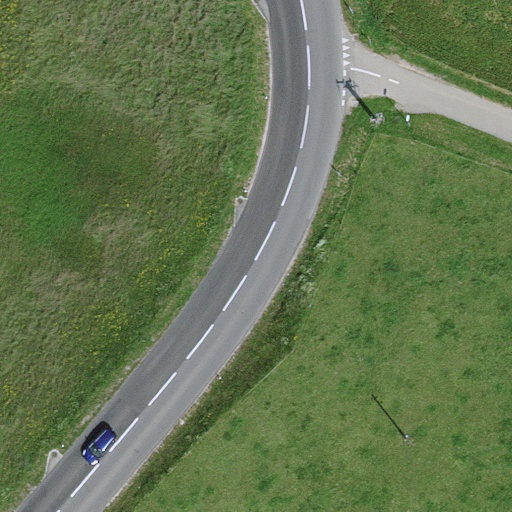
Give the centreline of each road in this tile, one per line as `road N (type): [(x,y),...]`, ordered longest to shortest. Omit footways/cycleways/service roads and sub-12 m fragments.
road 1 (secondary): [(59,511),(203,337),(274,222),(307,110),(300,0)]
road 2 (track): [(309,67),(363,71),(511,121)]
